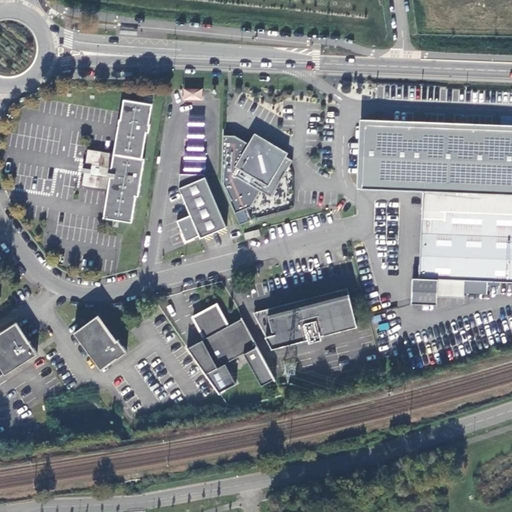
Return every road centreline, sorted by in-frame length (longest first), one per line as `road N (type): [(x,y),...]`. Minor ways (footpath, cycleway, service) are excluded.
road 1 (unclassified): [(511,411),(312,471),(27,511)]
road 2 (unclassified): [(0,218),(51,282),(92,294),(347,230)]
road 3 (secondary): [(187,54),(407,63)]
road 4 (secondary): [(187,54),(81,44),(46,31)]
road 5 (secondary): [(44,67),(187,54)]
